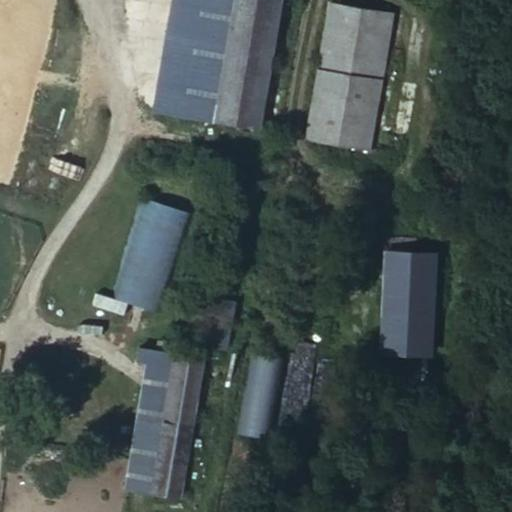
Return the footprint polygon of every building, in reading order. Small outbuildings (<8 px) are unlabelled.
[(187,0),(170,118),(228,126),(245,0),(187,0)] [(256,0),(245,0),(228,126),(270,133),(291,6),(256,0)] [(385,162),(408,22),(344,11),(323,149),(385,162)] [(418,24),(408,22),(385,162),(397,164),(418,24)] [(163,305),(185,203),(138,193),(116,296),(163,305)] [(453,266),(400,263),(395,364),(448,369),(453,266)] [(198,342),(229,344),(233,293),(202,291),(198,342)] [(221,366),(185,360),(163,497),(167,498),(165,511),(192,511),(194,505),(199,505),(221,366)]
